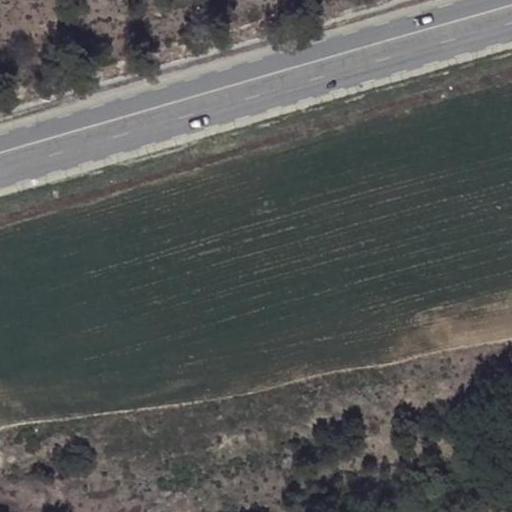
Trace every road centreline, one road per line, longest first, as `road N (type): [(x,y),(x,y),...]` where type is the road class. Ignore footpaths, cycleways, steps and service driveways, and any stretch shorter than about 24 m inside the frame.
road 1 (secondary): [(0,170),(511,22)]
road 2 (secondary): [(479,0),(0,140)]
